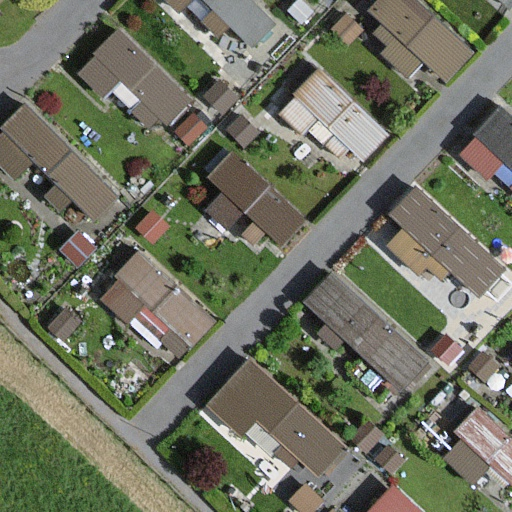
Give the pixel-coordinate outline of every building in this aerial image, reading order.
[(270,0),(190,0),(238,52),(281,12),(270,0)] [(367,0),(362,6),(442,78),(476,40),(431,0),(367,0)] [(156,132),(198,89),(121,16),(79,60),(156,132)] [(356,161),(389,126),(320,60),(286,95),(356,161)] [(0,135),(73,229),(118,194),(37,90),(0,118),(0,135)] [(488,172),(504,155),(511,162),(511,100),(503,92),(456,143),(488,172)] [(205,185),(279,244),(308,208),(235,149),(205,185)] [(511,262),(418,177),(371,228),(474,322),(511,280),(511,262)] [(144,240),(104,282),(179,354),(219,312),(144,240)] [(333,262),(294,306),(351,358),(364,344),(411,386),(438,356),(333,262)] [(249,347),(206,395),(306,484),(349,436),(249,347)] [(511,426),(475,391),(432,436),(473,475),(496,451),(511,466),(511,426)] [(435,511),(396,474),(359,511),(435,511)]
